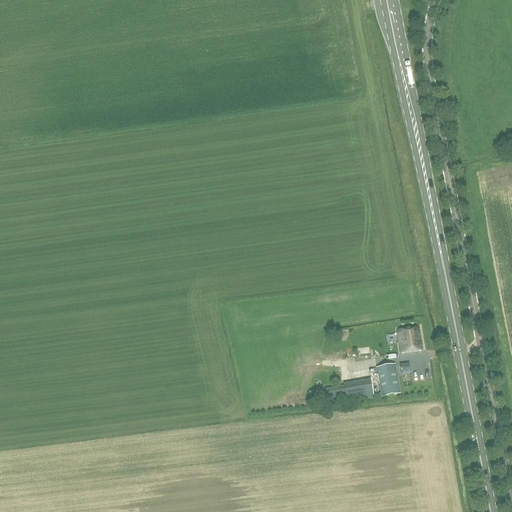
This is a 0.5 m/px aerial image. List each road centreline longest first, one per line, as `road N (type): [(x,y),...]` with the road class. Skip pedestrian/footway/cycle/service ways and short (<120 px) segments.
road 1 (primary): [(490,511),(388,0)]
road 2 (unclassified): [(511,508),(428,79),(434,0)]
